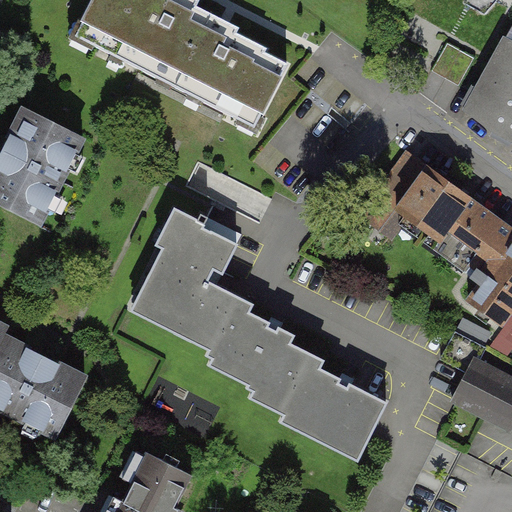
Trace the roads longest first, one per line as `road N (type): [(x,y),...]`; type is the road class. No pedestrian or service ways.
road 1 (residential): [(395,98),(284,243),(271,280),(421,369),(404,418),(409,459),(386,511)]
road 2 (residential): [(511,185),(395,98)]
